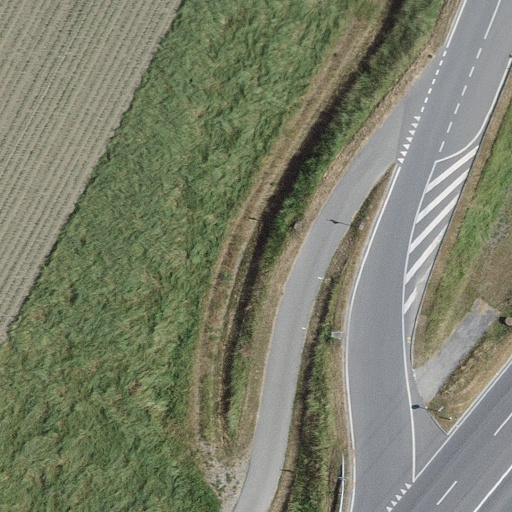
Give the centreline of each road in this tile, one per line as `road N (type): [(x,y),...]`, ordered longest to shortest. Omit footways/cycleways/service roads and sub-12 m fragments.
road 1 (track): [(451,121),(416,124),(391,138),(334,220),(288,336),(251,511)]
road 2 (primary): [(451,121),(389,263),(377,326),(388,511)]
road 3 (tertiary): [(500,0),(451,121)]
